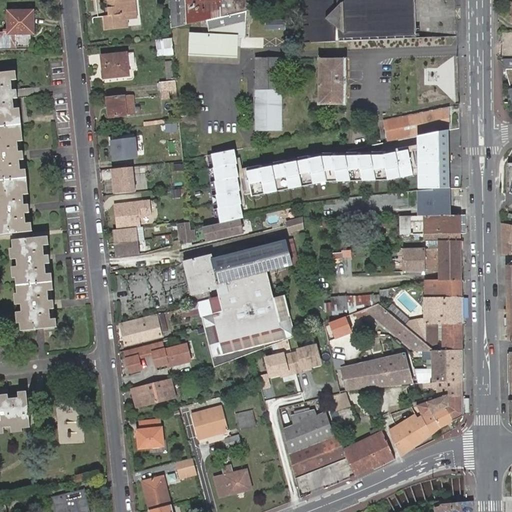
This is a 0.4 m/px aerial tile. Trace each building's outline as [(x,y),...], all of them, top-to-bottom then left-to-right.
[(127,13),(137,13),(136,0),(109,0),(110,2),(113,2),(114,10),(106,10),(105,10),(106,24),(128,21),(127,13)] [(247,11),(252,10),(250,0),(169,0),(172,29),(173,29),(188,25),(189,25),(207,21),(247,11)] [(301,0),(304,42),(416,37),(414,0),(301,0)] [(105,2),(106,10),(114,10),(113,2),(110,2),(105,2)] [(0,47),(27,47),(27,34),(32,34),(34,34),(33,11),(9,11),(9,29),(5,30),(5,33),(2,33),(0,34),(0,47)] [(209,36),(191,36),(191,55),(236,56),(237,37),(245,37),(247,11),(207,21),(209,36)] [(158,52),(174,50),(173,39),(157,41),(158,52)] [(104,79),(128,77),(127,68),(127,66),(126,55),(126,54),(101,56),(104,79)] [(126,55),(127,66),(127,68),(135,67),(133,55),(126,55)] [(256,58),(256,129),(281,130),(281,58),(256,58)] [(319,58),(319,104),(346,104),(346,58),(319,58)] [(511,59),(502,60),(511,90),(511,59)] [(0,71),(0,235),(29,232),(13,70),(0,71)] [(176,90),(177,90),(176,81),(159,83),(160,92),(161,100),(170,100),(169,91),(171,91),(174,90),(176,90)] [(132,96),(110,98),(111,109),(108,109),(109,117),(134,115),(134,113),(133,109),(132,96)] [(401,120),(388,123),(392,141),(419,136),(447,130),(448,130),(448,108),(400,117),(401,120)] [(382,120),(387,142),(392,141),(388,123),(401,120),(400,117),(382,120)] [(447,130),(419,136),(418,145),(383,152),(320,154),(246,169),(247,171),(321,156),(383,154),(408,149),(408,152),(412,152),(415,165),(411,166),(413,174),(422,172),(422,146),(427,146),(427,150),(447,150),(447,130)] [(138,162),(135,139),(112,141),(115,165),(138,162)] [(418,188),(418,189),(431,188),(448,188),(447,150),(427,150),(427,146),(422,146),(422,188),(418,188)] [(321,156),(247,171),(248,178),(244,178),(247,191),(250,190),(251,196),(324,182),(385,180),(413,174),(411,166),(415,165),(412,152),(408,152),(408,149),(383,154),(321,156)] [(218,209),(221,225),(245,219),(242,206),(241,192),(239,178),(238,165),(236,151),(212,155),(213,168),(215,182),(217,196),(218,209)] [(136,192),(133,168),(110,170),(113,194),(136,192)] [(450,206),(450,188),(431,188),(418,189),(418,190),(418,205),(434,205),(434,206),(450,206)] [(138,227),(140,226),(140,219),(141,218),(151,216),(149,200),(114,205),(116,230),(138,227)] [(418,205),(418,216),(450,215),(450,206),(434,206),(434,205),(418,205)] [(425,234),(461,234),(460,215),(400,216),(401,235),(425,234)] [(304,226),(304,219),(303,216),(287,221),(289,230),(304,226)] [(243,230),(240,220),(221,225),(205,229),(209,243),(232,237),(231,233),(243,230)] [(511,225),(500,224),(500,255),(510,255),(511,243),(511,225)] [(138,227),(116,230),(114,230),(117,255),(139,252),(141,252),(138,227)] [(193,227),(191,228),(189,228),(189,230),(184,230),(185,238),(187,237),(188,241),(194,240),(193,227)] [(55,328),(45,234),(12,238),(22,332),(36,330),(35,328),(43,328),(44,330),(55,328)] [(440,271),(461,270),(461,234),(425,234),(425,241),(440,240),(440,249),(425,249),(426,272),(440,271)] [(242,293),(270,286),(266,271),(298,262),(292,238),(187,263),(196,296),(227,288),(228,294),(217,297),(217,299),(242,293)] [(404,272),(426,272),(425,249),(404,249),(403,249),(404,272)] [(440,280),(461,279),(461,270),(440,271),(440,280)] [(425,297),(461,296),(461,279),(440,280),(425,280),(425,282),(425,297)] [(222,363),(251,352),(294,336),(285,296),(273,299),(270,286),(242,293),(249,320),(203,332),(212,366),(222,363)] [(202,329),(203,332),(249,320),(242,293),(217,299),(221,312),(209,315),(200,317),(203,329),(202,329)] [(379,295),(349,298),(350,308),(371,306),(379,303),(379,297),(379,295)] [(346,296),(332,298),(333,310),(347,309),(346,296)] [(379,303),(383,307),(388,307),(387,296),(379,297),(379,303)] [(425,324),(462,323),(461,296),(425,297),(425,319),(420,319),(420,331),(410,322),(405,326),(426,345),(425,324)] [(206,302),(197,305),(199,312),(200,317),(209,315),(206,302)] [(356,312),(358,317),(369,312),(414,354),(415,353),(433,352),(426,345),(405,326),(383,307),(379,303),(356,312)] [(155,315),(120,324),(125,344),(161,335),(155,315)] [(330,322),(335,337),(351,331),(345,316),(330,322)] [(460,349),(462,349),(462,323),(425,324),(426,345),(433,352),(460,349)] [(151,347),(152,353),(155,369),(189,361),(186,352),(183,346),(164,350),(163,344),(151,347)] [(283,356),(283,353),(266,358),(272,383),(289,379),(290,381),(305,378),(304,375),(322,371),(316,346),(298,350),(298,352),(283,356)] [(446,382),(462,381),(462,349),(460,349),(433,352),(435,376),(423,377),(422,368),(413,369),(418,384),(422,384),(446,382)] [(340,394),(363,389),(412,384),(404,356),(335,371),(340,394)] [(428,368),(422,368),(423,377),(435,376),(434,365),(428,365),(428,368)] [(175,398),(170,378),(132,388),(137,408),(175,398)] [(438,399),(462,397),(462,381),(446,382),(422,384),(423,388),(437,387),(438,396),(438,399)] [(0,429),(32,426),(29,393),(0,396),(0,429)] [(334,406),(341,426),(357,420),(350,401),(348,395),(333,400),(334,406)] [(452,422),(463,416),(462,397),(438,399),(417,406),(421,415),(424,420),(445,408),(452,422)] [(421,415),(417,406),(411,407),(414,413),(417,417),(421,415)] [(203,437),(204,438),(227,432),(221,408),(190,416),(196,438),(203,437)] [(441,428),(452,422),(445,408),(424,420),(432,434),(441,428)] [(283,429),(290,454),(334,435),(324,410),(315,415),(313,411),(291,417),(293,425),(283,429)] [(238,431),(255,427),(252,412),(235,416),(238,431)] [(390,430),(391,433),(417,417),(414,413),(390,429),(390,430)] [(418,444),(432,434),(424,420),(421,415),(417,417),(391,433),(402,456),(418,444)] [(163,446),(162,428),(160,428),(159,422),(158,420),(139,422),(140,430),(137,431),(139,449),(163,446)] [(290,454),(296,477),(345,455),(343,449),(338,433),(334,435),(290,454)] [(385,438),(384,434),(343,449),(353,473),(373,465),(374,469),(395,460),(395,459),(385,438)] [(238,435),(224,439),(225,444),(226,448),(240,444),(238,435)] [(192,459),(176,463),(180,480),(196,475),(192,459)] [(353,473),(355,477),(374,469),(373,465),(353,473)] [(246,470),(233,474),(231,466),(223,468),(225,476),(216,478),(220,497),(252,489),(246,470)] [(141,483),(148,511),(170,506),(162,478),(141,483)] [(57,498),(60,511),(87,511),(82,491),(57,498)] [(54,511),(60,511),(57,498),(52,499),(54,511)]
